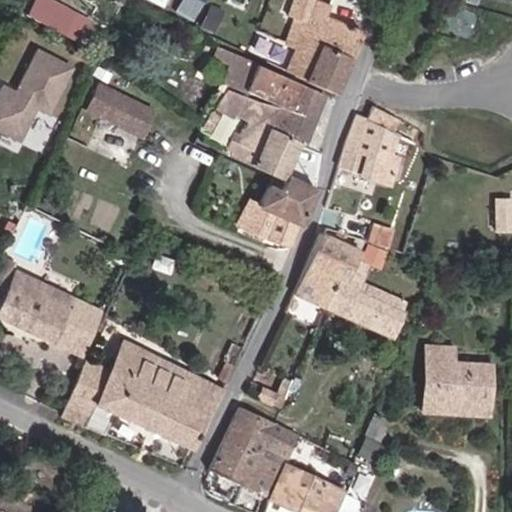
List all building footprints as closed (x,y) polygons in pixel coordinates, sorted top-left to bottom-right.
[(31,0),(25,14),(82,41),(94,17),(58,0),(31,0)] [(289,64),(338,83),(350,50),(359,26),(326,12),(329,2),(323,0),(290,0),(285,11),(292,15),(306,21),(296,48),(289,64)] [(282,41),(296,48),(306,21),(292,15),(282,41)] [(221,47),(218,56),(227,59),(220,81),(243,88),(253,57),(221,47)] [(71,66),(37,49),(17,89),(2,82),(0,85),(0,130),(18,139),(35,105),(48,111),(71,66)] [(277,104),(276,107),(271,124),(295,137),(300,139),(319,91),(256,62),(245,88),(277,104)] [(142,142),(156,110),(100,85),(86,116),(142,142)] [(204,114),(215,92),(205,85),(192,107),(204,114)] [(220,96),(215,92),(204,114),(209,118),(221,106),(231,111),(238,100),(224,90),(220,96)] [(278,172),(295,137),(271,124),(276,107),(244,97),(239,108),(245,112),(233,140),(221,135),(216,146),(278,172)] [(368,118),(356,113),(338,165),(391,184),(399,158),(393,154),(400,133),(368,118)] [(275,213),(292,221),(297,224),(313,186),(307,184),(284,171),(277,186),(263,179),(241,226),(263,236),(275,213)] [(511,195),(493,195),(493,229),(511,229),(511,195)] [(367,227),(360,244),(381,251),(387,233),(367,227)] [(294,292),(327,306),(339,276),(349,279),(359,252),(325,238),(320,236),(316,245),(327,249),(323,258),(312,254),(294,292)] [(393,333),(404,307),(360,289),(364,279),(373,257),(359,252),(349,279),(339,276),(327,306),(393,333)] [(1,257),(0,259),(0,284),(4,286),(15,264),(1,257)] [(83,306),(20,274),(0,313),(0,316),(46,340),(49,335),(65,343),(83,306)] [(409,297),(364,279),(360,289),(404,307),(409,297)] [(99,313),(83,306),(65,343),(63,348),(79,356),(99,313)] [(86,361),(60,416),(97,433),(109,409),(190,448),(220,386),(122,339),(107,371),(86,361)] [(451,345),(426,345),(424,401),(489,404),(491,363),(450,361),(451,345)] [(215,375),(226,381),(235,362),(224,357),(218,369),(215,375)] [(292,381),(286,378),(279,391),(285,394),(292,381)] [(272,401),(277,391),(262,385),(257,394),(272,401)] [(488,414),(489,404),(424,401),(423,411),(488,414)] [(267,496),(285,459),(297,433),(237,406),(209,469),(267,496)] [(375,459),(382,441),(366,434),(358,452),(375,459)] [(332,511),(344,488),(285,459),(267,496),(300,511),(332,511)]
